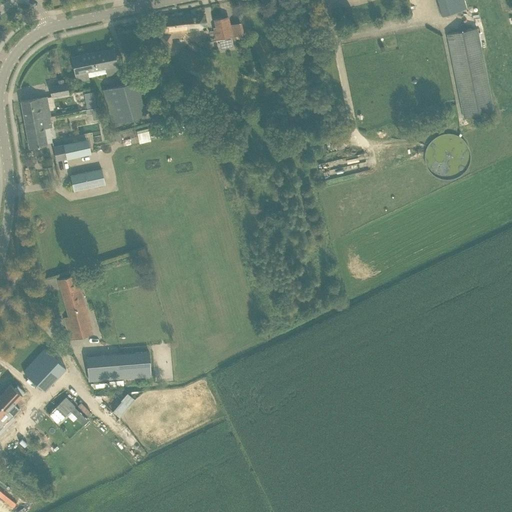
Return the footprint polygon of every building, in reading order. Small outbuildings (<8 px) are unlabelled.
[(466,9),(463,0),(436,0),(441,16),(466,9)] [(178,37),(183,36),(183,31),(205,29),(204,14),(159,19),(161,36),(159,36),(161,56),(167,55),(167,54),(171,54),(169,35),(178,34),(178,37)] [(216,27),(213,28),(216,40),(218,39),(220,47),(232,44),(231,36),(232,36),(230,26),(229,23),(227,17),(222,18),(214,20),(216,27)] [(446,35),(462,119),(494,113),(477,29),(446,35)] [(105,74),(117,71),(113,48),(71,57),(76,81),(89,79),(87,72),(104,69),(105,74)] [(146,114),(135,78),(102,88),(113,124),(146,114)] [(68,93),(67,83),(49,87),(51,96),(68,93)] [(92,91),(84,92),(85,99),(94,98),(92,91)] [(30,99),(20,101),(24,122),(42,119),(40,108),(48,107),(46,96),(30,99)] [(86,108),(87,120),(99,119),(98,107),(86,108)] [(42,119),(24,122),(29,147),(38,146),(47,144),(44,127),(49,126),(51,126),(50,117),(42,119)] [(147,128),(136,130),(139,142),(150,140),(147,128)] [(471,159),(471,158),(471,153),(469,149),(467,145),(464,142),(461,140),(457,137),(452,136),(447,136),(443,137),(439,138),(436,140),(432,143),(429,146),(427,150),(426,155),(426,159),(426,163),(428,168),(430,172),(433,175),(436,177),(440,180),(444,181),(449,181),(453,181),(457,180),(461,177),(464,175),(467,172),(469,168),(471,163),(471,159)] [(64,144),(53,147),(56,161),(67,158),(64,144)] [(93,170),(70,176),(73,191),(96,186),(104,184),(101,169),(93,170)] [(145,248),(138,250),(141,261),(148,259),(146,254),(145,248)] [(68,317),(64,318),(70,339),(89,333),(89,332),(92,331),(84,305),(82,306),(76,284),(79,283),(76,274),(58,279),(68,317)] [(44,348),(23,371),(44,391),(65,368),(44,348)] [(86,356),(89,382),(151,377),(149,351),(86,356)] [(8,386),(0,394),(0,418),(4,414),(10,418),(17,411),(12,406),(23,394),(15,387),(12,390),(8,386)] [(68,392),(50,411),(59,419),(72,406),(86,419),(90,416),(75,402),(76,401),(68,392)] [(127,393),(113,410),(120,416),(134,399),(127,393)]
